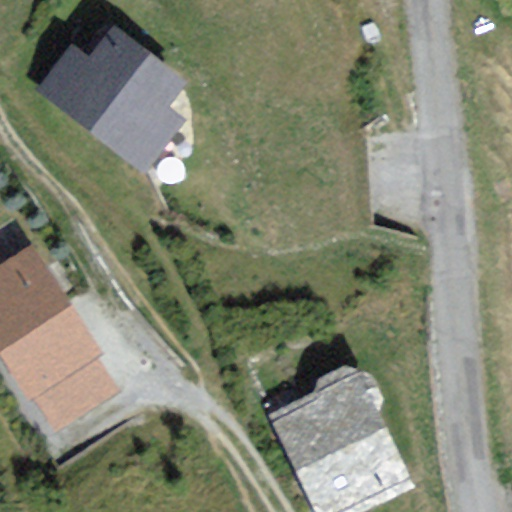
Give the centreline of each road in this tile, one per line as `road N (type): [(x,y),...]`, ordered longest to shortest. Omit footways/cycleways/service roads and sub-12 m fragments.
road 1 (residential): [(479,511),(463,463),(425,0)]
road 2 (track): [(278,511),(217,422),(173,389)]
